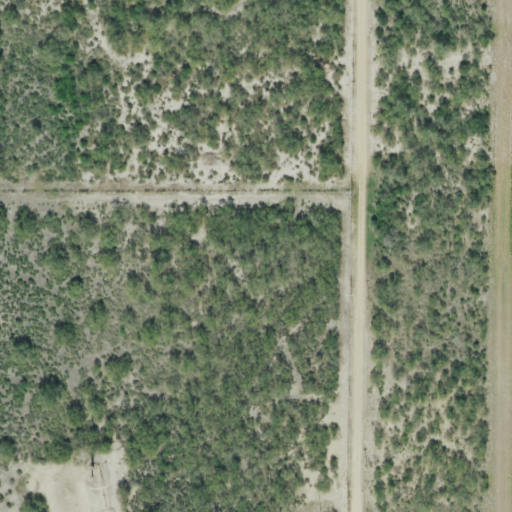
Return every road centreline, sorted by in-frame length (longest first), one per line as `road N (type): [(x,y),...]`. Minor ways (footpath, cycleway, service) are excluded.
road 1 (track): [(337,511),(351,0)]
road 2 (track): [(0,205),(347,205)]
